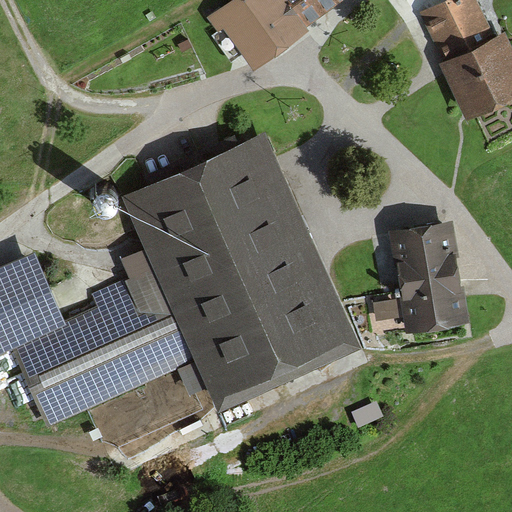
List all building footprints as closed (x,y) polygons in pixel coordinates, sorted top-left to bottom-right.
[(255,59),(337,0),(238,0),(221,12),(255,59)] [(470,0),(446,0),(422,12),(444,59),(437,63),(462,115),(511,91),(511,64),(498,35),(489,39),(470,0)] [(265,128),(122,192),(146,244),(121,255),(130,275),(92,292),(97,304),(66,317),(35,246),(0,261),(0,347),(11,343),(48,424),(196,358),(218,407),(361,343),(265,128)] [(449,223),(395,232),(409,322),(463,313),(449,223)] [(379,314),(403,307),(399,291),(374,297),(379,314)] [(373,316),(376,329),(407,323),(405,310),(373,316)]
